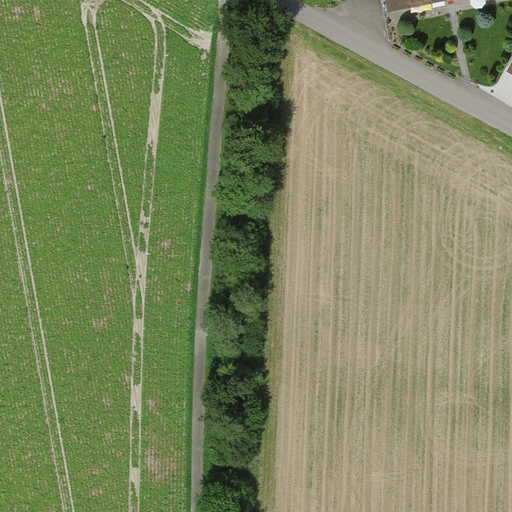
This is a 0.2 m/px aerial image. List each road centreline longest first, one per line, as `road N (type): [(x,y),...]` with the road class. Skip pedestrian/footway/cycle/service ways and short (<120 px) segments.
road 1 (track): [(228,0),(204,294),(199,511)]
road 2 (residential): [(279,0),(511,125)]
